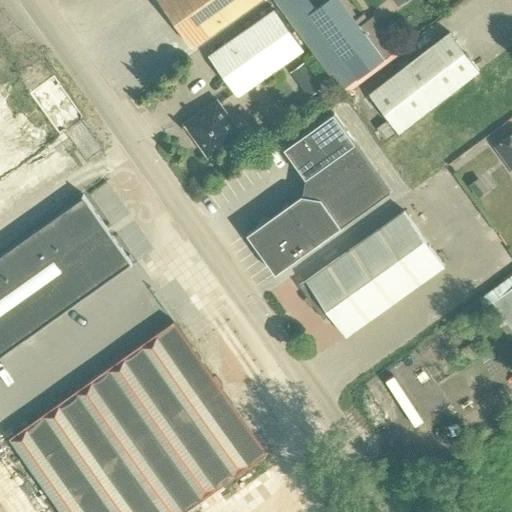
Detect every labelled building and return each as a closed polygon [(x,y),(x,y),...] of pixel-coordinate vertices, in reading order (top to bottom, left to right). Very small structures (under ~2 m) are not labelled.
[(258,0),(159,0),(193,47),(258,0)] [(358,79),(385,59),(340,0),(327,0),(318,7),(313,0),(277,0),(343,90),(358,79)] [(275,9),(209,55),(238,96),(304,50),(275,9)] [(370,93),(400,132),(480,71),(450,32),(370,93)] [(291,72),(299,85),(313,76),(304,64),(291,72)] [(217,100),(185,123),(208,156),(241,133),(217,100)] [(248,234),(276,274),(390,191),(334,113),(285,149),(306,178),(303,194),(248,234)] [(396,135),(387,123),(378,131),(386,142),(396,135)] [(511,134),(495,146),(511,168),(511,134)] [(488,189),(480,178),(470,185),(478,196),(488,189)] [(133,264),(113,235),(111,236),(107,231),(109,229),(83,194),(82,195),(84,196),(67,208),(0,255),(0,355),(115,274),(131,263),(132,265),(133,264)] [(307,280),(299,284),(324,319),(331,314),(347,336),(444,266),(405,210),(307,280)] [(511,288),(491,305),(511,332),(511,288)] [(184,511),(267,453),(173,321),(0,443),(0,461),(35,511),(184,511)] [(511,427),(495,440),(511,463),(511,427)]
